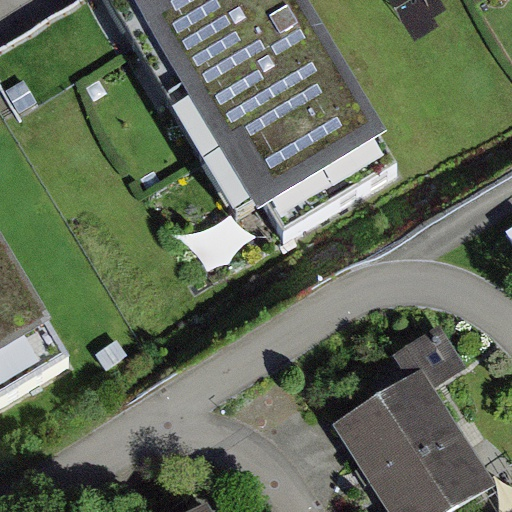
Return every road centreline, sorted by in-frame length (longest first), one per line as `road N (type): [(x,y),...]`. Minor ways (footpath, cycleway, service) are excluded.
road 1 (residential): [(511,329),(483,305),(444,290),(406,286),(353,297),(137,431)]
road 2 (residential): [(137,431),(210,441),(256,464),(297,511)]
road 3 (residential): [(137,431),(10,511)]
